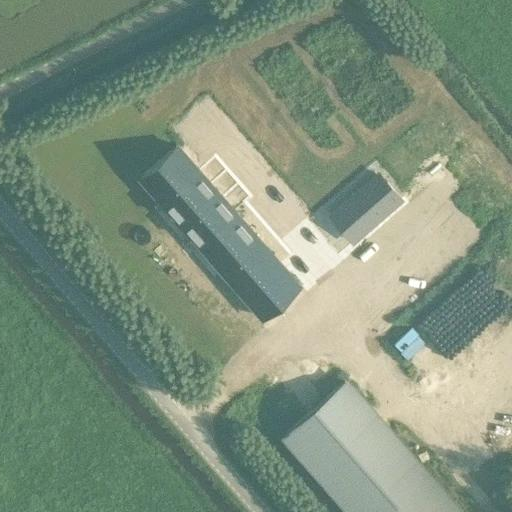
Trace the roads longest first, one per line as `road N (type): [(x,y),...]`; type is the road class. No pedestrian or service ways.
road 1 (tertiary): [(258,511),(0,212)]
road 2 (unclassified): [(0,95),(193,0)]
